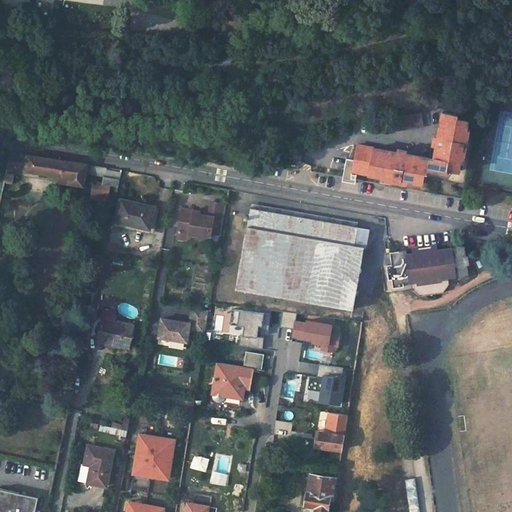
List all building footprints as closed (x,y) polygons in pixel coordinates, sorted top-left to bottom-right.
[(467,114),(441,109),(436,134),(435,133),(433,142),(435,142),(432,157),(431,167),(445,170),(446,166),(456,168),(460,146),(463,147),(465,139),(462,139),(467,114)] [(418,110),(389,114),(390,127),(420,123),(418,110)] [(396,150),(355,142),(353,157),(357,158),(355,170),(391,176),(390,179),(399,180),(399,178),(420,182),(422,171),(426,172),(427,166),(428,156),(405,152),(405,149),(397,148),(396,150)] [(86,165),(10,153),(7,168),(24,171),(24,173),(61,179),(60,184),(82,188),(84,176),(86,165)] [(106,168),(86,165),(84,176),(104,179),(106,168)] [(121,171),(106,168),(104,179),(103,185),(93,184),(91,197),(107,200),(110,186),(117,188),(121,171)] [(13,176),(5,174),(3,184),(11,186),(13,176)] [(155,207),(119,200),(114,223),(150,231),(155,207)] [(187,236),(197,237),(198,240),(199,240),(209,237),(209,234),(211,227),(221,229),(225,204),(210,202),(207,216),(199,215),(197,211),(180,208),(175,239),(183,240),(186,238),(187,236)] [(357,226),(250,207),(249,214),(245,213),(244,217),(249,218),(248,225),(247,225),(236,288),(353,309),(364,247),(367,247),(370,228),(357,226)] [(209,234),(220,235),(221,229),(211,227),(209,234)] [(439,246),(424,248),(416,249),(417,252),(407,254),(407,252),(399,253),(399,251),(391,252),(392,264),(389,265),(391,278),(394,278),(395,286),(407,284),(406,282),(413,281),(420,280),(422,295),(445,292),(443,276),(451,275),(460,274),(461,279),(469,273),(464,245),(457,243),(457,247),(439,249),(439,246)] [(443,276),(445,292),(452,284),(451,275),(443,276)] [(413,281),(414,288),(422,295),(420,280),(413,281)] [(204,332),(208,310),(192,307),(189,322),(162,317),(158,335),(186,341),(188,329),(204,332)] [(266,312),(232,309),(230,326),(245,327),(244,336),(241,335),(240,345),(262,348),(263,339),(258,338),(259,326),(264,327),(266,312)] [(339,348),(341,334),(333,333),(334,324),(307,320),(307,323),(296,322),(298,313),(282,310),(279,328),(292,330),(291,339),(312,342),(311,345),(318,346),(318,350),(335,353),(336,348),(339,348)] [(134,325),(102,318),(98,336),(109,339),(108,345),(130,351),(134,325)] [(109,339),(98,336),(97,343),(108,345),(109,339)] [(244,367),(217,362),(213,393),(212,394),(213,397),(214,398),(216,400),(219,400),(222,399),(224,395),(225,395),(226,391),(244,393),(246,380),(252,381),(254,368),(262,369),(265,354),(246,351),(244,367)] [(312,377),(309,400),(340,404),(342,401),(345,377),(342,376),(343,369),(320,365),(318,378),(312,377)] [(333,412),(329,412),(325,431),(317,430),(315,444),(343,449),(348,414),(343,414),(333,412)] [(175,440),(141,435),(136,474),(170,478),(175,440)] [(113,450),(87,444),(83,463),(90,465),(88,482),(106,486),(113,450)] [(336,477),(311,473),(308,491),(307,491),(304,510),(312,511),(326,511),(329,501),(333,502),(335,494),(333,494),(336,477)] [(35,511),(38,500),(24,497),(25,494),(0,488),(0,511),(35,511)] [(164,511),(165,510),(131,503),(129,511),(164,511)]
